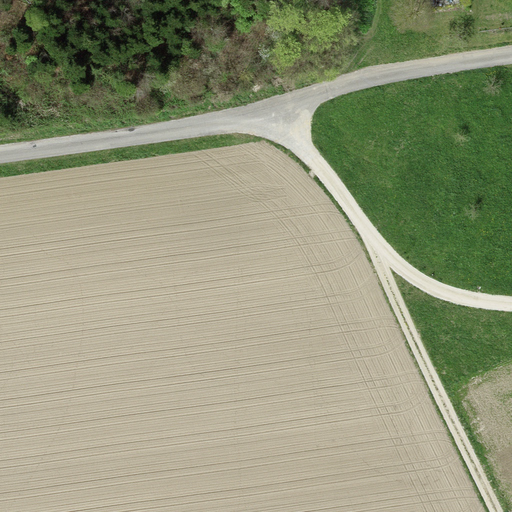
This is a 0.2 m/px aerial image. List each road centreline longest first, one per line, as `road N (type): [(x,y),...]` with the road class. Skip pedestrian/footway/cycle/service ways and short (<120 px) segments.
road 1 (residential): [(0,154),(201,124),(353,83),(511,54)]
road 2 (track): [(511,304),(452,294),(388,255),(281,105)]
road 3 (track): [(363,227),(494,511)]
